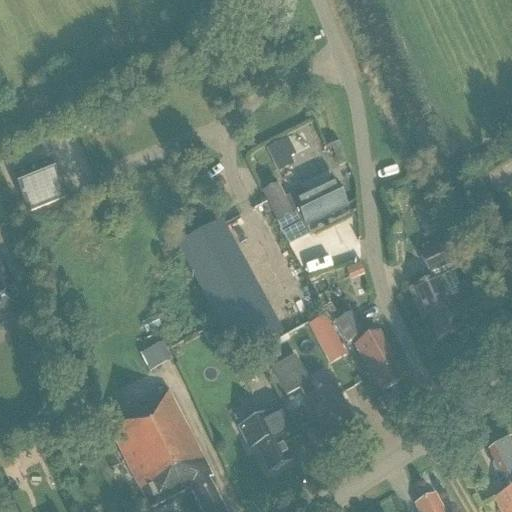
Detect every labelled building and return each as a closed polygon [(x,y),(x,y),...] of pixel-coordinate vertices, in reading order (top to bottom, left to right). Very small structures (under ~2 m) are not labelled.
[(268,150),(266,151),(274,167),(291,159),(296,157),(288,141),(268,150)] [(41,181),(18,190),(28,214),(64,199),(50,165),(36,170),(41,181)] [(305,227),(307,230),(310,232),(313,234),(317,234),(321,233),(328,229),(326,225),(326,226),(323,218),(345,208),(334,184),(320,191),(316,182),(307,186),(311,195),(294,203),(306,227),(305,227)] [(276,187),(263,195),(277,223),(291,216),(282,197),(276,187)] [(426,239),(441,232),(431,212),(416,219),(426,239)] [(258,346),(263,355),(269,352),(264,343),(280,334),(221,224),(177,248),(236,358),(258,346)] [(440,300),(456,293),(458,288),(452,273),(451,274),(440,249),(420,258),(428,276),(430,276),(432,281),(408,292),(417,313),(424,310),(438,340),(455,333),(440,300)] [(0,324),(25,313),(3,266),(0,267),(0,324)] [(335,324),(347,345),(363,336),(351,315),(335,324)] [(311,335),(324,358),(341,348),(328,325),(311,335)] [(355,348),(370,375),(372,374),(383,393),(399,383),(391,369),(392,368),(384,354),(388,352),(378,335),(355,348)] [(171,362),(162,344),(151,350),(160,368),(171,362)] [(324,437),(351,422),(332,387),(315,397),(309,386),(294,358),(270,371),(286,399),(300,391),(305,402),(324,437)] [(200,511),(223,511),(208,482),(212,479),(168,393),(164,395),(161,391),(157,393),(160,397),(121,417),(123,420),(108,428),(150,511),(190,491),(200,511)] [(269,472),(292,461),(284,445),(298,438),(283,407),(267,415),(267,416),(239,430),(250,450),(256,447),(269,472)] [(511,511),(511,443),(511,442),(488,453),(494,464),(492,467),(495,473),(499,474),(503,482),(498,485),(503,495),(494,500),(499,511),(511,511)] [(417,511),(442,511),(434,496),(415,507),(417,511)]
